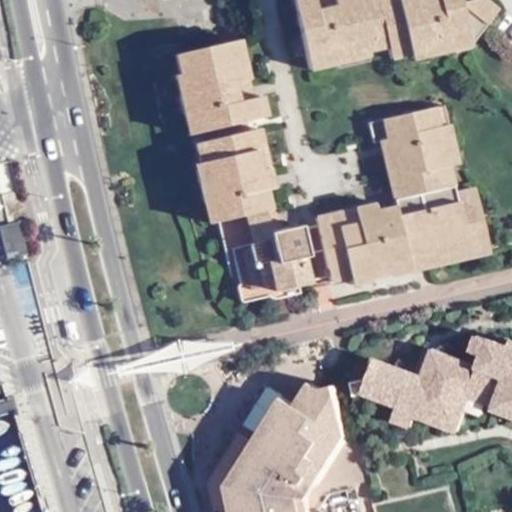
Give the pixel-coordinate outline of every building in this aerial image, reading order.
[(289,0),(302,53),(323,47),(325,60),(345,54),(342,43),(362,38),(360,32),(380,26),(383,40),(403,35),(404,41),(423,37),(426,47),(445,42),(443,33),(462,27),(466,38),(484,16),(479,0),(289,0)] [(364,44),(383,40),(380,26),(360,32),(362,38),(364,44)] [(445,42),(466,38),(462,27),(443,33),(445,42)] [(188,104),(195,125),(264,109),(259,88),(249,90),(242,93),(238,75),(246,74),(235,31),(172,47),(176,66),(179,65),(184,85),(174,87),(179,106),(188,104)] [(386,51),(405,46),(404,41),(403,35),(383,40),(386,51)] [(407,52),(426,47),(423,37),(404,41),(405,46),(407,52)] [(342,43),(345,54),(364,50),(364,44),(362,38),(342,43)] [(323,47),(302,53),(305,64),(325,60),(323,47)] [(169,68),(174,87),(184,85),(179,65),(176,66),(169,68)] [(238,75),(242,93),(249,90),(247,82),(246,74),(238,75)] [(438,121),(449,119),(443,98),(434,101),(438,121)] [(456,190),(454,181),(444,184),(439,164),(448,162),(444,141),(454,138),(449,119),(438,121),(434,101),(369,116),(373,138),(380,137),(389,134),(395,154),(385,157),(393,185),(404,182),(407,192),(395,196),(398,204),(379,208),(359,213),(357,205),(316,216),(332,277),(351,273),(355,284),(374,280),(373,275),(431,260),(432,265),(490,250),(474,186),(456,190)] [(185,128),(195,125),(188,104),(179,106),(185,128)] [(193,136),(198,153),(201,151),(207,173),(197,176),(202,196),(212,194),(217,215),(215,216),(230,277),(237,275),(242,295),(268,289),(272,296),(301,288),(300,282),(310,278),(304,252),(309,250),(300,218),(284,223),(269,227),(270,234),(251,239),(243,209),(262,204),(268,202),(263,181),(258,164),(267,161),(257,121),(193,136)] [(389,134),(380,137),(382,147),(385,157),(395,154),(389,134)] [(444,141),(448,162),(459,159),(454,138),(444,141)] [(201,151),(198,153),(191,154),(197,176),(207,173),(201,151)] [(269,170),(267,161),(258,164),(263,181),(272,179),(269,170)] [(444,184),(454,181),(448,162),(439,164),(444,184)] [(394,190),(395,196),(407,192),(404,182),(393,185),(394,190)] [(212,194),(202,196),(208,217),(215,216),(217,215),(212,194)] [(367,202),(357,205),(359,213),(379,208),(376,200),(367,202)] [(269,227),(262,204),(243,209),(251,239),(270,234),(269,227)] [(0,237),(22,233),(20,213),(0,217),(0,237)] [(493,359),(498,344),(488,340),(481,355),(493,359)] [(511,411),(511,404),(498,344),(493,359),(489,372),(455,359),(456,355),(443,352),(433,380),(382,361),(378,376),(357,382),(360,395),(371,392),(403,404),(401,408),(420,415),(460,429),(469,409),(476,395),(493,403),(511,411)] [(511,349),(498,344),(511,404),(511,349)] [(304,414),(323,392),(313,385),(297,409),(304,414)] [(368,455),(362,432),(348,434),(337,387),(323,392),(304,414),(297,409),(294,408),(248,483),(241,485),(247,511),(321,511),(322,511),(331,495),(374,486),(368,455)] [(486,416),(493,403),(476,395),(469,409),(486,416)] [(248,483),(294,408),(280,399),(224,488),(230,511),(247,511),(241,485),(248,483)] [(420,415),(401,408),(396,421),(415,428),(420,415)] [(470,511),(447,436),(368,455),(374,486),(377,497),(384,495),(385,500),(450,483),(458,511),(470,511)] [(458,511),(450,483),(385,500),(376,503),(378,511),(458,511)]
